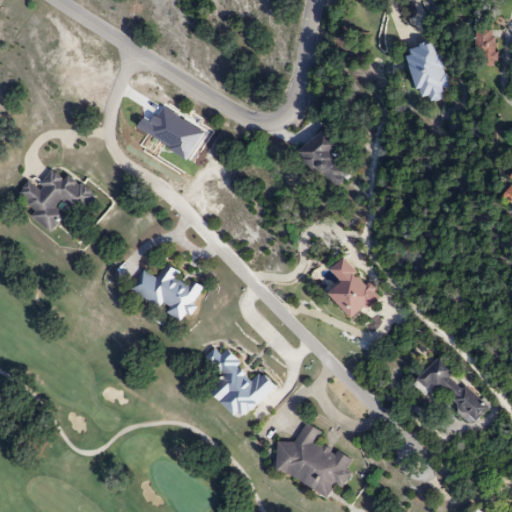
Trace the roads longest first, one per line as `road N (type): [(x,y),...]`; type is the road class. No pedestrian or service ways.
road 1 (residential): [(413,463),(398,433),(175,202),(121,162),(110,144),(110,113),(135,55)]
road 2 (residential): [(317,0),(290,118),(270,126),(246,121),(53,0)]
